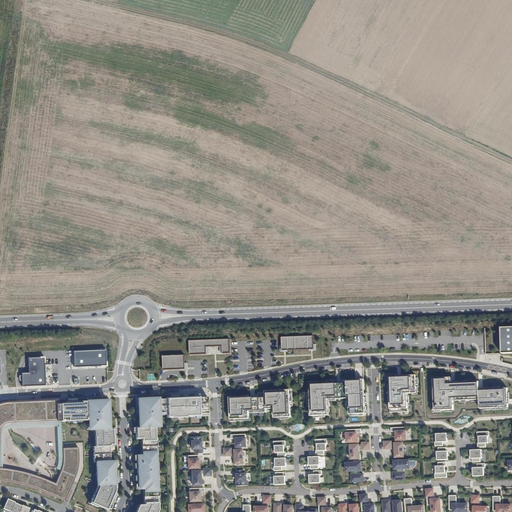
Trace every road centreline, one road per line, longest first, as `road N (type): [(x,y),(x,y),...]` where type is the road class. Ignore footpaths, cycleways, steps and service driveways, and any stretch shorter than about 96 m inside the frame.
road 1 (track): [(511,164),(265,48),(87,0)]
road 2 (primary): [(511,304),(204,314)]
road 3 (residential): [(372,359),(214,383)]
road 4 (residential): [(511,371),(454,360),(372,359)]
road 5 (residential): [(377,488),(372,359)]
road 6 (residential): [(117,511),(126,492),(122,392)]
